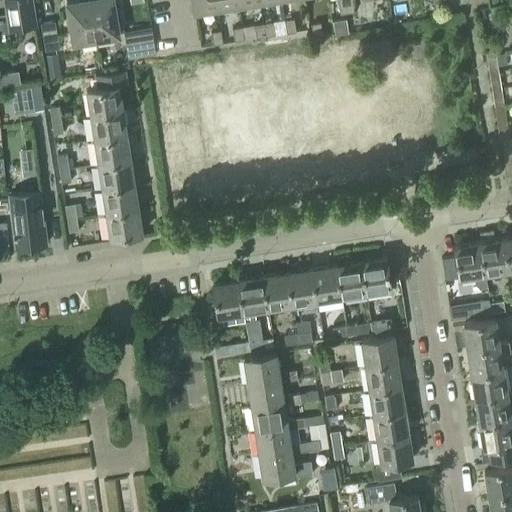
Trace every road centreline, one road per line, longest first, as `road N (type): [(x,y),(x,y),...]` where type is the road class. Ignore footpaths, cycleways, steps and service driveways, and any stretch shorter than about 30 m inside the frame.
road 1 (residential): [(0,284),(422,221)]
road 2 (residential): [(469,511),(422,221)]
